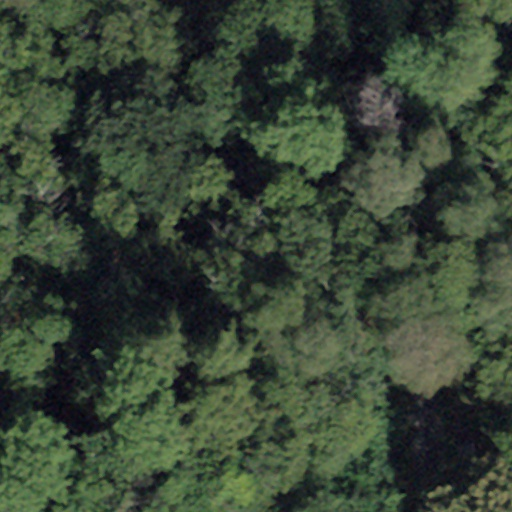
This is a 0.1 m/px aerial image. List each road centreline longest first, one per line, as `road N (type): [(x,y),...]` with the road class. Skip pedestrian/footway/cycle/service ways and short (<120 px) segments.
road 1 (unclassified): [(116,0),(143,83),(187,156),(374,263),(415,312),(431,511)]
road 2 (track): [(143,83),(78,54),(39,0)]
